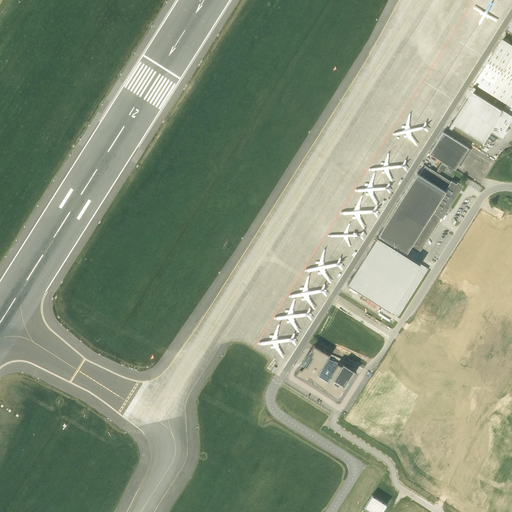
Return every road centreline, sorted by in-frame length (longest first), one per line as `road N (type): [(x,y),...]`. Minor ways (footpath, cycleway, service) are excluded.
road 1 (unclassified): [(511,188),(484,194),(411,308)]
road 2 (unclassified): [(437,511),(397,486),(389,461),(331,424)]
